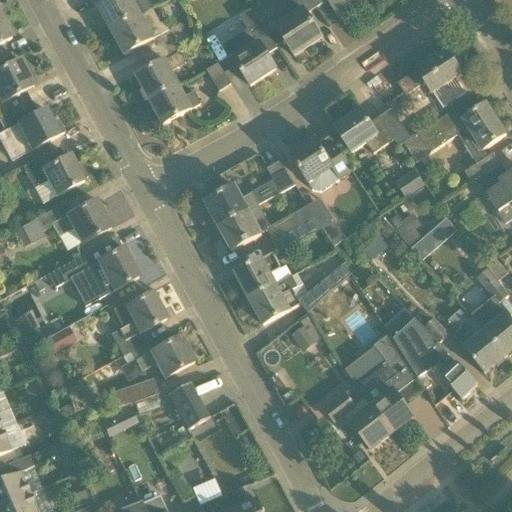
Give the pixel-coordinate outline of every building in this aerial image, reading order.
[(112,0),(98,8),(111,33),(153,10),(147,0),(112,0)] [(288,22),(276,30),(295,59),(321,42),(322,43),(323,42),(307,17),(317,10),(327,3),(325,0),(283,0),(277,4),(280,10),(288,22)] [(325,0),(327,3),(338,19),(366,0),(325,0)] [(147,59),(188,37),(182,26),(169,33),(165,26),(162,27),(153,10),(111,33),(125,58),(142,49),(147,59)] [(276,72),(267,58),(278,51),(251,11),(240,19),(249,33),(225,48),(250,88),(276,72)] [(0,64),(4,61),(0,53),(0,47),(11,41),(0,20),(0,64)] [(179,88),(171,75),(187,66),(181,55),(194,48),(188,37),(147,59),(153,69),(136,78),(150,103),(179,88)] [(433,96),(462,77),(446,53),(417,73),(398,86),(405,96),(424,83),(433,96)] [(0,123),(28,107),(22,96),(33,90),(19,63),(1,74),(0,72),(0,123)] [(220,93),(231,86),(218,65),(206,73),(220,93)] [(192,112),(201,107),(194,94),(185,99),(179,88),(150,103),(163,128),(192,112)] [(466,105),(432,127),(445,147),(459,138),(478,166),(465,174),(473,186),(477,184),(501,168),(493,156),(488,159),(484,152),(506,138),(500,128),(487,107),(478,113),(477,114),(474,116),(471,112),(466,105)] [(4,134),(0,136),(0,141),(12,163),(31,153),(32,154),(59,138),(57,135),(63,132),(57,121),(52,124),(45,112),(38,116),(34,118),(28,107),(0,123),(0,125),(4,133),(4,134)] [(411,141),(391,112),(380,119),(395,142),(400,148),(404,145),(411,141)] [(395,142),(380,119),(369,126),(360,113),(346,122),(340,120),(335,123),(335,130),(353,156),(367,147),(374,157),(395,142)] [(352,174),(336,149),(324,156),(316,143),(304,150),(301,145),(290,152),(293,157),(291,158),(313,193),(320,194),(340,181),(352,174)] [(22,170),(34,192),(48,185),(55,199),(84,184),(70,158),(58,165),(52,154),(22,170)] [(294,188),(290,181),(281,164),(268,171),(281,195),(294,188)] [(501,168),(477,184),(487,199),(499,216),(511,207),(511,176),(509,179),(502,167),(501,168)] [(414,173),(396,185),(406,201),(424,189),(414,173)] [(221,196),(205,205),(218,229),(258,208),(252,196),(242,202),(235,188),(221,196)] [(346,242),(320,202),(309,208),(316,219),(324,230),(334,248),(346,242)] [(56,211),(22,230),(28,242),(42,234),(52,229),(58,240),(73,232),(75,236),(81,247),(111,231),(110,230),(103,219),(101,215),(96,205),(96,204),(96,203),(62,222),(56,211)] [(258,208),(218,229),(220,232),(232,254),(262,238),(261,237),(254,224),(264,218),(258,208)] [(270,229),(266,231),(268,234),(273,243),(302,227),(316,219),(309,208),(295,215),(270,229)] [(402,240),(421,227),(414,216),(402,224),(398,217),(391,222),(402,240)] [(279,254),(324,230),(316,219),(302,227),(273,243),(279,254)] [(430,251),(423,242),(412,251),(420,260),(430,251)] [(138,280),(122,250),(121,250),(122,252),(98,265),(113,294),(138,280)] [(292,278),(287,268),(281,271),(273,256),(262,262),(235,276),(249,302),(292,278)] [(92,271),(84,257),(47,278),(55,291),(92,271)] [(332,293),(344,283),(352,277),(344,267),(325,283),(332,293)] [(511,321),(502,309),(500,307),(510,299),(498,285),(489,273),(478,282),(493,301),(473,317),(475,322),(486,334),(506,358),(509,356),(511,358),(511,357),(511,321)] [(301,307),(293,293),(298,290),(292,278),(249,302),(263,328),(290,314),(301,307)] [(122,331),(111,337),(123,358),(128,355),(143,346),(144,348),(148,346),(142,335),(166,322),(163,317),(162,315),(152,296),(126,310),(124,311),(132,326),(122,331)] [(423,330),(431,323),(421,312),(414,319),(416,322),(423,330)] [(29,316),(14,324),(23,343),(26,348),(41,340),(39,336),(29,316)] [(434,321),(431,323),(423,330),(438,346),(448,338),(434,321)] [(478,388),(438,346),(423,330),(416,322),(394,342),(401,354),(415,376),(418,381),(440,367),(448,376),(442,382),(462,403),(478,388)] [(506,358),(486,334),(475,322),(454,339),(484,376),(496,367),(498,369),(506,362),(504,360),(506,358)] [(317,345),(305,329),(292,338),(305,354),(317,345)] [(47,341),(43,343),(49,357),(53,355),(72,346),(66,332),(47,341)] [(143,346),(128,355),(141,376),(142,375),(157,366),(165,381),(171,378),(194,365),(184,347),(180,339),(151,356),(149,357),(144,348),(143,346)] [(366,381),(356,389),(392,436),(405,426),(414,420),(396,397),(393,393),(415,376),(401,354),(387,365),(366,381)] [(158,397),(153,382),(111,396),(116,411),(158,397)] [(168,398),(187,433),(208,421),(189,386),(168,398)] [(392,436),(356,389),(346,396),(325,412),(335,425),(345,417),(351,425),(350,426),(371,452),(392,436)] [(70,402),(55,409),(60,420),(75,413),(70,402)] [(110,416),(100,422),(109,440),(119,435),(110,416)] [(1,433),(0,433),(0,471),(22,462),(17,451),(10,454),(1,433)] [(65,445),(54,449),(57,456),(62,458),(69,455),(65,445)] [(360,454),(354,459),(358,465),(365,460),(360,454)] [(0,509),(42,491),(33,470),(31,467),(28,459),(22,462),(0,471),(0,509)] [(83,461),(75,464),(80,477),(88,473),(83,461)] [(193,500),(177,469),(166,475),(182,506),(193,500)] [(258,511),(254,503),(248,488),(235,494),(241,509),(233,511),(258,511)] [(50,511),(42,491),(0,509),(0,511),(50,511)] [(85,494),(74,499),(79,511),(90,507),(85,494)] [(144,511),(164,511),(159,499),(142,507),(144,511)] [(229,511),(224,499),(200,509),(200,511),(229,511)]
